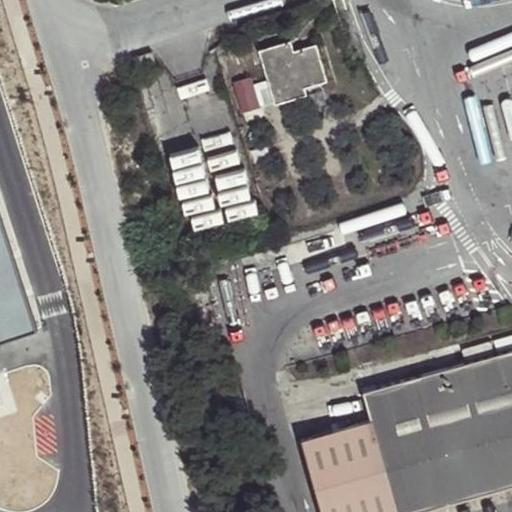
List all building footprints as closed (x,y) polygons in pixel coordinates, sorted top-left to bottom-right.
[(326,81),(316,43),(294,50),(290,40),(260,49),(275,104),(305,95),(304,88),(326,81)] [(157,65),(153,52),(133,58),(137,71),(157,65)] [(0,346),(40,333),(0,215),(0,346)] [(363,390),(370,418),(396,511),(416,511),(511,485),(511,348),(477,359),(363,390)] [(396,511),(370,418),(301,438),(322,511),(396,511)]
